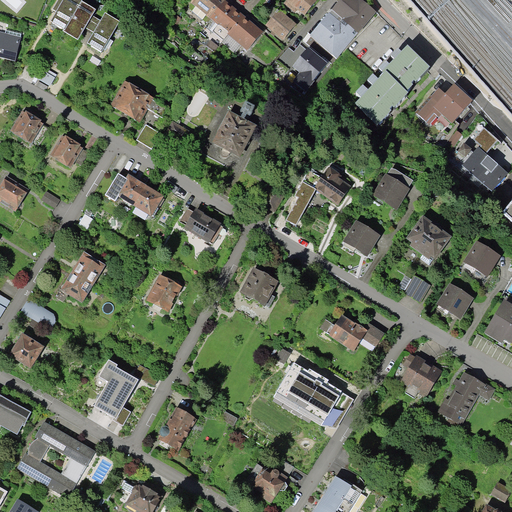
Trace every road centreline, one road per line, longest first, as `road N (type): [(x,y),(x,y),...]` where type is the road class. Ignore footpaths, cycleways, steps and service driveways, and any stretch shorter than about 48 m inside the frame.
road 1 (residential): [(130,448),(253,224)]
road 2 (residential): [(289,511),(415,320)]
road 3 (residential): [(117,141),(0,332)]
road 4 (residential): [(415,320),(253,224)]
road 5 (residential): [(511,131),(380,0)]
road 6 (residential): [(253,224),(117,141)]
road 7 (residential): [(130,448),(0,374)]
road 8 (residential): [(117,141),(22,87),(0,85)]
road 9 (residential): [(239,511),(130,448)]
